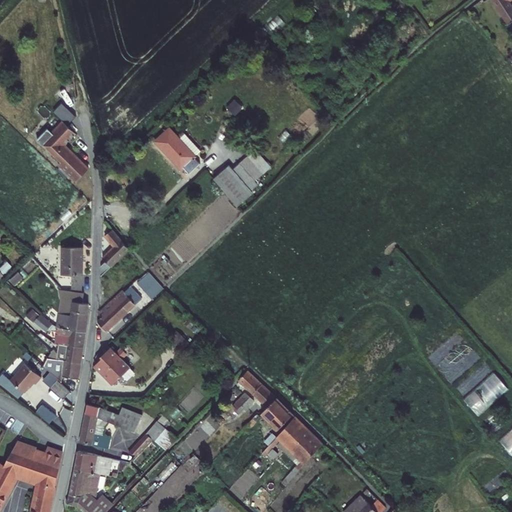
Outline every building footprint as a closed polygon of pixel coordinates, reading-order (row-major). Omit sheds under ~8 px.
[(495,0),(508,21),(511,18),(511,4),(509,0),(495,0)] [(44,143),(62,121),(60,119),(49,131),(46,129),(38,138),(44,143)] [(74,131),(62,121),(44,143),(61,158),(57,162),(75,179),(88,166),(63,143),(74,131)] [(161,152),(177,169),(187,160),(192,154),(174,135),(169,140),(161,131),(146,144),(157,155),(161,152)] [(213,178),(238,204),(252,190),(251,188),(257,182),(254,178),(269,164),(253,148),(232,168),(228,164),(213,178)] [(185,178),(195,169),(187,160),(177,169),(185,178)] [(101,267),(100,277),(110,267),(130,247),(113,228),(106,234),(115,245),(103,256),(107,261),(101,267)] [(62,366),(61,378),(77,381),(87,305),(81,305),(83,294),(80,294),(81,248),(60,248),(60,277),(61,277),(60,293),(56,331),(54,330),(53,336),(53,337),(59,338),(57,347),(61,348),(61,352),(64,352),(63,357),(57,356),(57,354),(53,350),(49,357),(54,362),(55,364),(62,366)] [(131,288),(137,282),(141,279),(142,280),(148,273),(147,272),(149,271),(144,265),(126,283),(131,288)] [(137,282),(155,302),(166,291),(149,271),(147,272),(148,273),(142,280),(141,279),(137,282)] [(100,324),(110,334),(143,301),(131,288),(126,294),(124,292),(101,314),(105,318),(100,324)] [(30,320),(46,335),(47,333),(51,328),(35,314),(30,320)] [(100,362),(102,364),(121,381),(122,379),(129,373),(119,364),(125,359),(119,354),(114,359),(109,353),(100,362)] [(32,383),(38,376),(23,363),(8,380),(21,392),(30,381),(32,383)] [(102,364),(94,372),(112,390),(121,381),(102,364)] [(246,367),(237,376),(252,390),(261,381),(246,367)] [(129,373),(122,379),(127,384),(133,377),(129,373)] [(49,386),(61,398),(69,391),(55,378),(49,386)] [(277,396),(261,381),(252,390),(264,403),(267,406),(277,396)] [(246,392),(237,400),(240,403),(248,394),(246,392)] [(252,397),(248,394),(240,403),(239,404),(245,410),(249,406),(246,403),(252,397)] [(285,404),(277,396),(267,406),(264,403),(259,409),(262,411),(261,412),(270,420),(285,404)] [(293,411),(285,404),(270,420),(278,428),(293,411)] [(85,406),(78,446),(108,452),(110,443),(101,440),(107,424),(112,426),(130,438),(140,422),(122,412),(118,418),(112,414),(85,406)] [(257,411),(243,426),(246,429),(260,414),(257,411)] [(275,435),(274,435),(261,450),(263,453),(277,437),(293,453),(313,432),(304,424),(305,423),(295,414),(275,435)] [(154,425),(124,457),(133,460),(151,440),(160,430),(154,425)] [(163,433),(160,430),(151,440),(154,443),(163,433)] [(322,442),(313,432),(293,453),(299,459),(293,466),(298,470),(322,442)] [(163,433),(154,443),(164,453),(173,443),(163,433)] [(47,511),(53,487),(61,454),(46,449),(43,455),(34,452),(35,449),(16,442),(3,465),(0,471),(0,464),(0,501),(10,486),(14,480),(13,479),(14,475),(24,478),(23,482),(28,484),(33,485),(34,482),(39,483),(36,495),(35,494),(30,511),(47,511)] [(77,454),(73,472),(98,477),(107,479),(110,463),(77,454)] [(73,472),(67,507),(76,509),(78,511),(84,511),(94,501),(93,501),(98,477),(73,472)] [(359,493),(341,511),(352,511),(366,499),(359,493)] [(94,501),(84,511),(106,511),(111,508),(101,499),(103,497),(100,494),(94,501)] [(369,502),(366,499),(352,511),(378,511),(385,505),(376,495),(369,502)]
